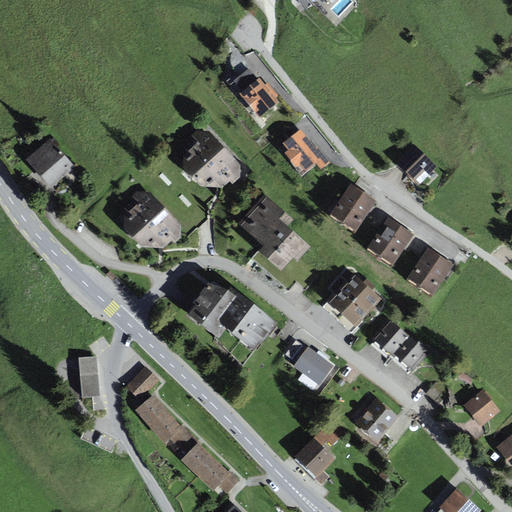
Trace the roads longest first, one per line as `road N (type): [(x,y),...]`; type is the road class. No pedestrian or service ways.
road 1 (residential): [(130,326),(183,267),(227,264),(395,390),(508,511)]
road 2 (residential): [(511,275),(358,169),(246,24)]
road 3 (primary): [(318,511),(130,326)]
road 4 (residential): [(168,511),(117,413),(114,366),(130,326)]
road 5 (primary): [(130,326),(36,234),(0,180)]
